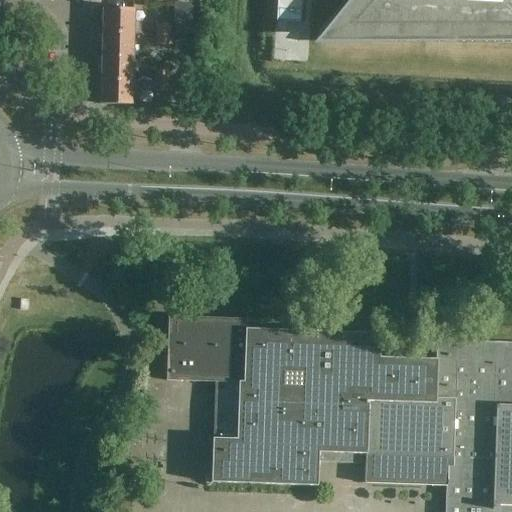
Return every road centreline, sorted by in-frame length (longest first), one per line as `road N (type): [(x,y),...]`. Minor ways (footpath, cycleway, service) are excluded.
road 1 (secondary): [(3,187),(511,217)]
road 2 (secondary): [(511,183),(7,149)]
